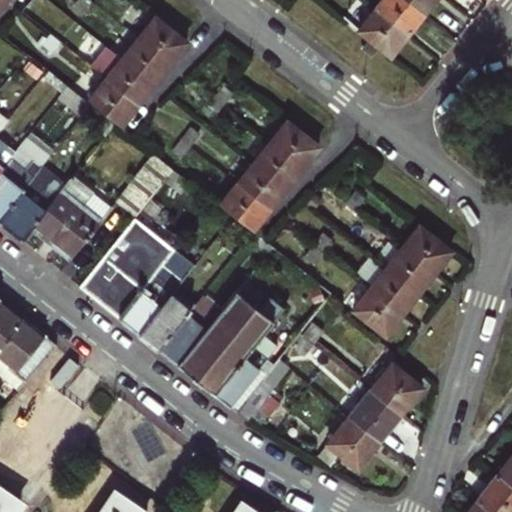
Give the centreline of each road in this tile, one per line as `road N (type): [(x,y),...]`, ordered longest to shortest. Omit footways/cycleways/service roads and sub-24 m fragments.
road 1 (tertiary): [(350,511),(212,428),(0,256)]
road 2 (residential): [(422,511),(506,221)]
road 3 (residential): [(226,0),(405,141)]
road 4 (unknown): [(228,1),(137,136)]
road 5 (residential): [(492,33),(405,141)]
road 6 (residential): [(506,221),(405,141)]
